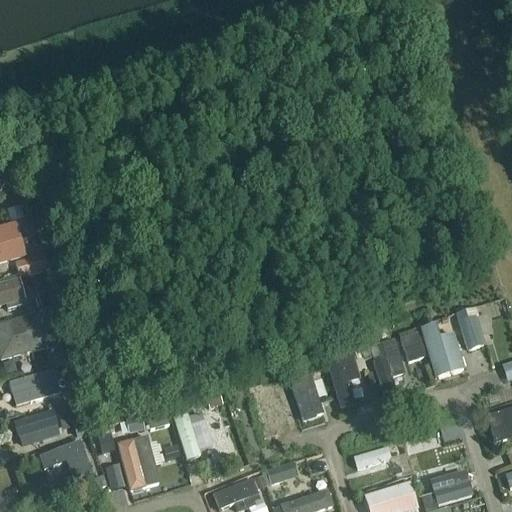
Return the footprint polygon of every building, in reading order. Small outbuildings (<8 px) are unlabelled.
[(14,225),(0,229),(0,265),(24,259),(14,225)] [(41,258),(15,265),(19,279),(45,271),(41,258)] [(18,282),(0,286),(0,308),(5,307),(6,311),(24,306),(23,302),(18,282)] [(37,297),(41,312),(56,308),(52,293),(37,297)] [(466,355),(483,349),(472,313),(454,319),(466,355)] [(47,334),(66,329),(62,314),(43,318),(47,334)] [(34,319),(0,328),(0,361),(0,363),(44,351),(34,319)] [(434,384),(464,376),(452,336),(437,341),(433,328),(419,332),(434,384)] [(392,382),(404,379),(393,343),(367,351),(381,398),(395,394),(392,382)] [(69,350),(53,353),(57,366),(72,363),(69,350)] [(341,411),(356,407),(349,384),(361,381),(354,355),(327,364),(341,411)] [(304,424),(324,416),(312,377),(304,379),(301,368),(287,372),(304,424)] [(53,373),(10,385),(14,397),(25,393),(29,405),(59,396),(53,373)] [(264,434),(277,430),(267,396),(255,400),(264,434)] [(164,426),(178,420),(173,410),(159,416),(164,426)] [(511,410),(488,417),(496,445),(511,441),(511,410)] [(51,413),(12,425),(16,440),(19,439),(22,448),(58,437),(56,428),(51,413)] [(193,478),(206,474),(193,431),(180,435),(193,478)] [(344,449),(349,465),(385,455),(381,439),(344,449)] [(147,489),(134,441),(117,446),(129,494),(147,489)] [(84,446),(42,462),(47,476),(70,467),(77,486),(96,479),(84,446)] [(457,447),(423,459),(427,471),(462,459),(457,447)] [(474,499),(467,474),(431,482),(434,495),(419,499),(423,511),(434,511),(448,507),(448,505),(474,499)] [(261,502),(254,481),(212,497),(217,511),(219,511),(235,506),(237,511),(246,511),(257,508),(255,504),(261,502)] [(417,511),(419,511),(410,484),(365,498),(369,511),(417,511)] [(324,511),(334,509),(328,492),(281,507),(282,511),(324,511)]
